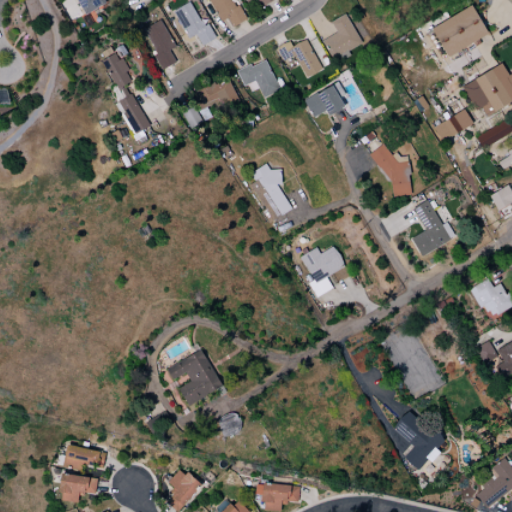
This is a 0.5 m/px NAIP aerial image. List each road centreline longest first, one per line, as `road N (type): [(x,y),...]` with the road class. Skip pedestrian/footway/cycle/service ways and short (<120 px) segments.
road 1 (residential): [(511,234),(336,336)]
road 2 (residential): [(341,129),(340,159),(357,203),(415,290)]
road 3 (residential): [(317,0),(176,83)]
